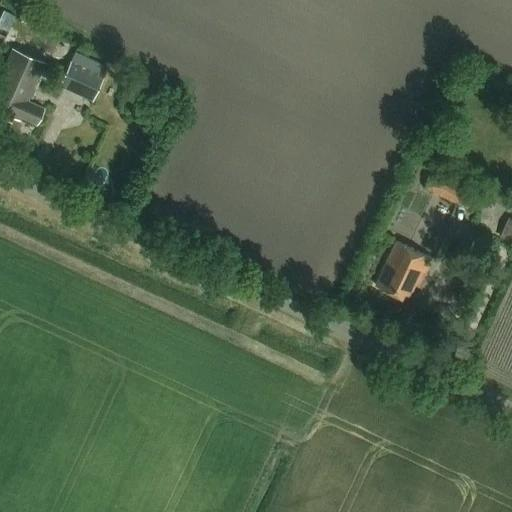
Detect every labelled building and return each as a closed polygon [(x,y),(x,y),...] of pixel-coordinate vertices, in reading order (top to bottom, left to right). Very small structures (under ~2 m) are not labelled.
[(33,123),(39,110),(24,103),(41,64),(10,50),(0,73),(0,116),(7,120),(9,116),(17,118),(18,116),(33,123)] [(102,76),(70,61),(59,86),(91,101),(102,76)] [(477,189),(434,169),(425,188),(468,208),(477,189)] [(501,238),(511,243),(511,219),(510,218),(501,238)] [(418,286),(431,258),(395,241),(373,286),(400,299),(403,293),(409,296),(415,284),(418,286)]
